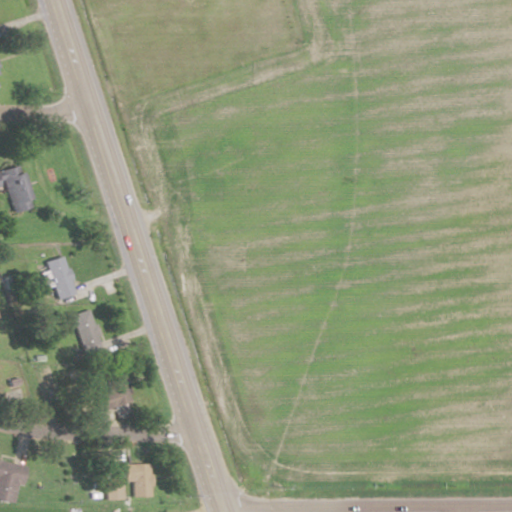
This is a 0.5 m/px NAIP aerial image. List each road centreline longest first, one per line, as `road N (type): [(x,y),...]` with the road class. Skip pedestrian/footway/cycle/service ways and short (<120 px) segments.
road 1 (secondary): [(218,511),(49,0)]
road 2 (residential): [(189,422),(511,447)]
road 3 (residential): [(511,506),(235,511)]
road 4 (residential): [(189,422),(77,437),(0,423)]
